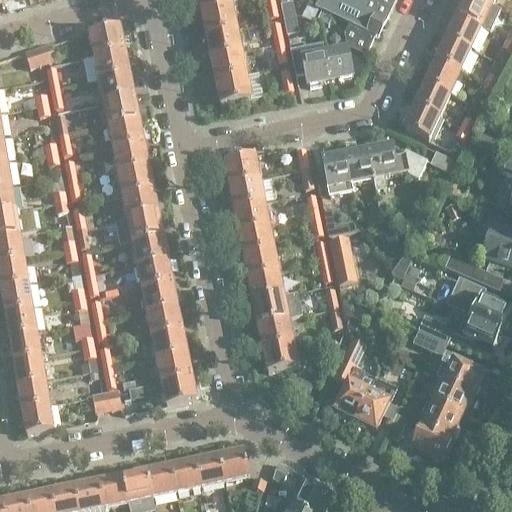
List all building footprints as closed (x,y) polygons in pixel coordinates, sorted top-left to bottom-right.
[(228,0),(198,0),(202,17),(231,11),(228,0)] [(292,0),(293,2),(321,15),(321,14),(331,19),(348,27),(375,39),(379,41),(397,0),(292,0)] [(470,0),(466,0),(457,21),(481,32),(489,35),(500,14),(491,10),(492,10),(470,0)] [(470,0),(492,10),(495,0),(470,0)] [(277,22),(273,2),(265,4),(269,23),(277,22)] [(292,6),(281,8),(287,39),(298,37),(292,6)] [(231,11),(202,17),(206,40),(236,34),(231,11)] [(327,29),(331,19),(321,14),(321,15),(317,24),(327,29)] [(447,43),(471,54),(481,32),(457,21),(447,43)] [(375,39),(348,27),(343,38),(350,41),(346,50),(365,59),(375,39)] [(270,31),(274,50),(282,49),(278,29),(270,31)] [(90,37),(95,62),(124,56),(119,31),(90,37)] [(236,34),(206,40),(211,63),(241,57),(236,34)] [(471,54),(447,43),(436,65),(460,77),(471,54)] [(511,56),(511,47),(506,44),(502,53),(511,58),(511,56)] [(295,81),(305,79),(307,90),(309,90),(310,92),(321,90),(320,88),(329,86),(324,59),(322,47),(290,54),(295,81)] [(282,49),(274,50),(278,70),(287,68),(282,49)] [(50,50),(42,53),(40,53),(45,68),(55,65),(50,50)] [(347,54),(324,59),(329,86),(339,84),(340,86),(351,83),(350,82),(353,81),(347,54)] [(35,55),(25,58),(30,73),(40,70),(35,55)] [(95,62),(99,84),(129,78),(124,56),(95,62)] [(241,57),(211,63),(216,86),(245,80),(241,57)] [(436,65),(426,88),(450,99),(460,77),(436,65)] [(47,76),(51,96),(59,94),(55,75),(47,76)] [(292,96),(288,76),(280,77),(285,97),(292,96)] [(99,84),(104,108),(134,102),(129,78),(99,84)] [(488,79),(483,88),(493,92),(497,84),(488,79)] [(245,80),(216,86),(221,111),(250,104),(245,80)] [(426,88),(416,110),(440,121),(450,99),(426,88)] [(479,96),(488,101),(493,92),(483,88),(479,96)] [(63,114),(59,94),(51,96),(55,116),(63,114)] [(24,116),(36,114),(47,112),(45,102),(35,104),(23,109),(24,116)] [(104,108),(109,132),(139,126),(134,102),(104,108)] [(405,133),(428,144),(429,144),(440,121),(416,110),(405,133)] [(47,112),(36,114),(38,124),(49,122),(47,112)] [(56,124),(60,143),(68,141),(64,122),(56,124)] [(465,122),(460,131),(470,136),(474,128),(465,122)] [(109,132),(114,155),(144,149),(139,126),(109,132)] [(470,136),(460,131),(455,140),(465,145),(470,136)] [(511,146),(499,140),(492,154),(508,160),(511,161),(511,146)] [(60,143),(64,162),(72,160),(68,141),(60,143)] [(114,155),(119,178),(148,172),(144,149),(114,155)] [(409,158),(394,161),(392,151),(389,151),(389,149),(377,151),(378,154),(368,156),(374,182),(376,194),(386,192),(384,181),(408,176),(409,179),(418,184),(428,166),(410,157),(409,158)] [(44,153),(46,162),(56,160),(54,151),(44,153)] [(351,187),(374,182),(368,156),(366,156),(366,154),(354,156),(355,158),(346,160),(351,187)] [(308,175),(304,155),(296,157),(300,176),(308,175)] [(459,169),(436,157),(430,169),(453,180),(459,169)] [(351,187),(346,160),(343,161),(343,158),(332,161),(333,163),(323,165),(330,201),(353,196),(351,187)] [(56,160),(46,162),(48,172),(58,170),(56,160)] [(254,160),(225,166),(230,190),(259,184),(254,160)] [(511,161),(508,160),(503,177),(511,179),(511,199),(509,198),(503,217),(511,219),(511,161)] [(0,168),(0,193),(11,192),(7,167),(0,168)] [(65,170),(69,189),(77,188),(73,168),(65,170)] [(119,178),(124,201),(153,195),(148,172),(119,178)] [(308,175),(300,176),(304,195),(312,194),(308,175)] [(259,184),(230,190),(235,214),(264,208),(259,184)] [(69,189),(73,209),(81,207),(77,188),(69,189)] [(0,193),(0,218),(15,216),(11,192),(0,193)] [(124,201),(129,224),(158,218),(153,195),(124,201)] [(53,201),(55,211),(66,209),(64,199),(53,201)] [(306,203),(310,222),(318,221),(314,202),(306,203)] [(390,204),(379,207),(381,216),(392,214),(390,204)] [(450,226),(461,221),(455,207),(444,212),(450,226)] [(264,208),(235,214),(239,237),(269,231),(264,208)] [(66,209),(55,211),(57,220),(67,218),(66,209)] [(74,217),(78,236),(86,235),(95,233),(94,228),(93,228),(91,217),(83,219),(82,215),(74,217)] [(324,218),(329,241),(361,235),(359,225),(339,229),(336,215),(324,218)] [(0,218),(0,243),(19,240),(15,216),(0,218)] [(129,224),(133,247),(163,241),(158,218),(129,224)] [(310,222),(314,241),(314,243),(322,241),(318,221),(310,222)] [(121,249),(132,245),(125,222),(114,225),(121,249)] [(511,235),(507,234),(508,233),(482,225),(478,236),(490,240),(482,261),(490,264),(485,276),(449,261),(445,272),(499,296),(503,284),(499,282),(504,268),(511,271),(511,270),(511,235)] [(269,231),(239,237),(244,261),(273,254),(269,231)] [(78,236),(82,256),(90,255),(86,235),(78,236)] [(0,243),(0,267),(24,264),(19,240),(0,243)] [(133,247),(138,270),(167,264),(163,241),(133,247)] [(330,247),(340,293),(356,289),(347,244),(330,247)] [(63,249),(65,259),(75,257),(73,247),(63,249)] [(316,250),(320,270),(328,268),(324,249),(316,250)] [(407,253),(391,276),(393,280),(402,283),(412,263),(407,253)] [(244,261),(249,284),(278,278),(273,254),(244,261)] [(75,257),(65,259),(67,268),(77,266),(75,257)] [(84,264),(87,283),(95,282),(91,262),(84,264)] [(0,267),(0,282),(2,293),(28,288),(24,264),(0,267)] [(138,270),(143,294),(172,288),(167,264),(138,270)] [(328,268),(320,270),(324,289),(332,288),(328,268)] [(419,279),(408,273),(403,285),(413,290),(419,279)] [(249,284),(254,306),(283,301),(278,278),(249,284)] [(72,297),(74,307),(85,305),(83,295),(80,281),(71,283),(74,297),(72,297)] [(87,283),(91,303),(98,301),(95,282),(87,283)] [(454,313),(502,334),(503,332),(507,331),(509,326),(507,323),(511,313),(484,301),(487,295),(459,283),(447,310),(454,313)] [(2,293),(6,317),(32,313),(28,288),(2,293)] [(143,294),(148,317),(177,311),(172,288),(143,294)] [(122,291),(104,295),(105,302),(124,298),(122,291)] [(325,296),(329,316),(338,315),(334,295),(325,296)] [(254,306),(258,330),(288,323),(283,301),(254,306)] [(89,329),(86,316),(85,305),(74,307),(76,317),(78,317),(80,330),(89,329)] [(92,311),(96,330),(104,328),(100,309),(92,311)] [(148,317),(152,340),(182,335),(177,311),(148,317)] [(10,341),(36,338),(32,313),(6,317),(10,341)] [(502,334),(454,313),(447,330),(426,321),(420,334),(448,347),(452,337),(493,355),(497,345),(501,344),(503,339),(501,336),(502,334)] [(338,315),(329,316),(334,336),(342,334),(338,315)] [(258,330),(263,354),(293,348),(288,323),(258,330)] [(96,330),(99,349),(107,347),(104,328),(96,330)] [(448,347),(420,334),(419,334),(413,347),(443,359),(448,347)] [(152,340),(157,364),(187,358),(182,335),(152,340)] [(10,341),(14,366),(40,361),(36,338),(10,341)] [(366,350),(352,343),(334,384),(347,391),(335,415),(342,419),(344,422),(351,425),(354,425),(355,425),(375,384),(364,379),(365,377),(355,372),(366,350)] [(82,346),(84,355),(94,353),(92,344),(82,346)] [(331,367),(339,349),(332,345),(324,364),(331,367)] [(293,348),(263,354),(268,378),(297,372),(293,348)] [(94,353),(84,355),(86,365),(95,363),(94,353)] [(101,357),(105,376),(112,375),(109,355),(101,357)] [(157,364),(162,387),(191,381),(187,358),(157,364)] [(396,364),(387,359),(383,368),(392,373),(396,364)] [(14,366),(18,390),(44,386),(40,361),(14,366)] [(449,374),(444,385),(476,400),(480,390),(479,386),(483,377),(446,361),(442,370),(449,374)] [(98,376),(95,363),(86,365),(88,378),(89,378),(98,376)] [(105,376),(108,396),(116,394),(112,375),(105,376)] [(167,411),(196,405),(191,381),(162,387),(167,411)] [(307,405),(313,392),(292,382),(286,395),(307,405)] [(413,383),(407,396),(419,401),(423,391),(422,387),(413,383)] [(394,400),(384,395),(387,390),(375,384),(355,425),(356,425),(358,429),(365,433),(369,432),(376,435),(394,400)] [(434,406),(463,420),(467,412),(470,411),(476,400),(444,385),(438,397),(435,395),(430,405),(434,406)] [(18,390),(23,414),(49,410),(44,386),(18,390)] [(112,415),(120,414),(121,413),(118,397),(105,399),(109,416),(112,415)] [(105,399),(102,400),(92,402),(95,419),(106,416),(109,416),(105,399)] [(462,424),(463,420),(434,406),(432,410),(428,408),(424,418),(428,420),(423,431),(454,445),(459,435),(458,431),(462,424)] [(27,440),(53,436),(49,410),(23,414),(27,440)] [(410,425),(414,417),(401,411),(397,419),(410,425)] [(386,440),(398,445),(407,424),(396,419),(386,440)] [(416,428),(406,450),(432,463),(433,466),(438,468),(441,467),(446,459),(449,457),(454,445),(423,431),(416,428)] [(219,463),(224,488),(250,483),(245,457),(219,463)] [(224,488),(219,463),(195,468),(200,493),(224,488)] [(200,493),(195,468),(171,473),(176,498),(200,493)] [(176,498),(171,473),(147,477),(152,503),(176,498)] [(276,474),(272,484),(282,488),(286,479),(276,474)] [(152,503),(147,477),(123,482),(128,508),(152,503)] [(107,511),(128,508),(123,482),(98,487),(102,511),(107,511)] [(262,496),(265,487),(255,484),(252,493),(262,496)] [(102,511),(98,487),(75,492),(79,511),(102,511)] [(305,488),(293,511),(294,511),(327,511),(333,502),(305,488)] [(79,511),(75,492),(51,497),(53,511),(79,511)] [(53,511),(51,497),(27,502),(28,511),(53,511)] [(268,500),(265,510),(271,511),(275,511),(279,505),(268,500)] [(28,511),(27,502),(2,507),(3,511),(28,511)]
